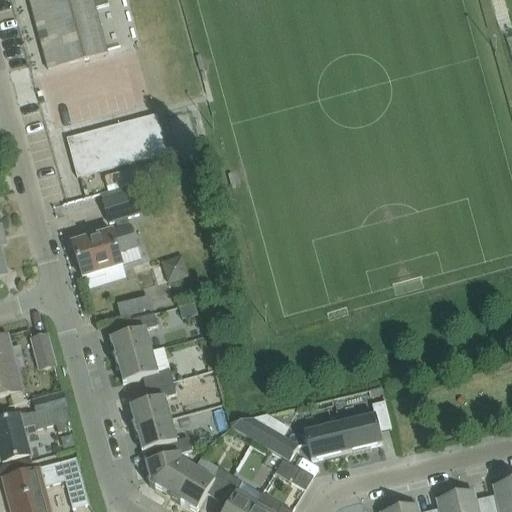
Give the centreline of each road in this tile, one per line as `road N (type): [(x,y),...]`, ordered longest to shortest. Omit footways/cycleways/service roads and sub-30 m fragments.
road 1 (residential): [(132,511),(112,500),(56,294)]
road 2 (residential): [(56,294),(0,86)]
road 3 (residential): [(511,448),(325,495),(315,511)]
